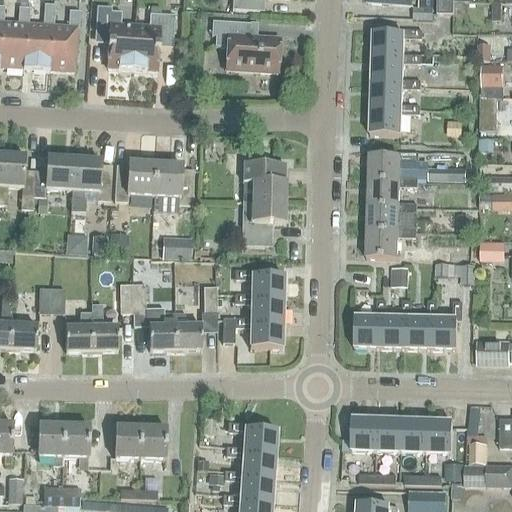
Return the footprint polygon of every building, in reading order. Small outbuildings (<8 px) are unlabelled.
[(231,0),(230,12),(258,14),(258,0),(266,0),(266,1),(270,2),(270,0),(288,1),(288,0),(231,0)] [(410,9),(410,0),(366,0),(366,6),(410,9)] [(431,24),(432,0),(417,0),(417,10),(412,10),(412,23),(431,24)] [(452,0),(436,0),(436,18),(452,18),(452,0)] [(500,6),(491,6),(491,24),(500,24),(500,6)] [(42,28),(27,27),(25,73),(48,75),(48,74),(50,74),(53,28),(54,7),(43,7),(42,28)] [(116,73),(131,74),(133,28),(120,27),(120,15),(110,14),(110,10),(95,9),(93,41),(108,42),(107,49),(106,49),(106,53),(107,53),(106,72),(116,72),(116,73)] [(22,73),(25,73),(27,27),(29,11),(18,10),(17,26),(2,25),(0,61),(0,71),(22,72),(22,73)] [(53,28),(50,74),(73,76),(76,31),(78,32),(79,14),(68,13),(67,29),(53,28)] [(148,29),(133,28),(131,74),(145,75),(145,74),(155,75),(156,56),(158,56),(158,52),(157,52),(157,45),(172,45),(173,18),(148,17),(148,29)] [(249,26),(211,24),(210,38),(214,39),(213,49),(226,50),(224,73),(225,74),(225,72),(276,76),(278,41),(277,41),(277,43),(248,41),(249,26)] [(371,36),(371,58),(402,59),(403,43),(421,44),(421,34),(401,33),(401,37),(371,36)] [(489,39),(477,39),(477,65),(489,65),(489,39)] [(433,60),(402,59),(371,58),(370,83),(401,84),(402,68),(433,69),(433,60)] [(480,90),(502,91),(502,70),(480,70),(480,90)] [(370,83),(369,108),(401,109),(401,93),(419,94),(420,84),(401,84),(370,83)] [(502,103),(502,91),(480,90),(480,117),(495,118),(495,103),(502,103)] [(419,110),(401,109),(369,108),(368,139),(400,140),(400,119),(418,119),(419,110)] [(495,135),(495,118),(480,117),(481,135),(495,135)] [(478,142),(478,157),(492,157),(492,143),(478,142)] [(397,187),(398,181),(398,165),(416,166),(416,157),(398,156),(398,160),(368,160),(367,186),(397,187)] [(24,159),(0,157),(0,208),(5,209),(6,191),(20,191),(19,213),(32,214),(34,174),(23,173),(24,159)] [(69,215),(73,162),(45,160),(45,174),(34,174),(32,214),(32,201),(44,201),(45,193),(70,194),(69,215)] [(111,169),(100,168),(100,163),(73,162),(69,215),(83,216),(84,202),(82,202),(82,195),(96,196),(96,205),(109,206),(111,169)] [(127,199),(152,201),(154,167),(127,165),(127,170),(115,169),(113,205),(126,206),(127,199)] [(285,185),(283,185),(284,167),(241,166),(240,185),(241,185),(241,205),(285,206),(285,185)] [(181,168),(154,167),(152,201),(177,202),(177,209),(191,210),(193,173),(181,173),(181,168)] [(465,173),(427,172),(427,185),(465,187),(465,173)] [(367,186),(367,211),(397,212),(397,207),(397,191),(416,191),(416,182),(398,181),(397,187),(367,186)] [(511,181),(480,181),(480,196),(511,196),(511,181)] [(511,198),(478,198),(478,213),(491,213),(491,214),(511,214),(511,198)] [(284,227),(285,206),(241,205),(240,249),(271,249),(271,227),(284,227)] [(367,211),(366,237),(396,237),(397,232),(397,216),(415,216),(415,207),(397,207),(397,212),(367,211)] [(474,219),(456,218),(456,235),(466,236),(466,238),(474,238),(474,219)] [(415,233),(397,232),(396,237),(366,237),(365,262),(396,263),(396,241),(415,242),(415,233)] [(69,254),(89,256),(91,238),(71,236),(69,254)] [(128,238),(109,237),(108,257),(127,258),(128,238)] [(106,240),(92,240),(91,257),(105,258),(106,240)] [(191,242),(162,241),(161,263),(190,264),(191,242)] [(503,247),(479,246),(479,265),(503,266),(503,247)] [(0,252),(0,267),(14,269),(15,253),(0,252)] [(447,267),(434,267),(433,280),(447,281),(447,267)] [(473,269),(459,269),(459,289),(473,289),(473,269)] [(393,272),(390,272),(389,292),(406,292),(406,287),(407,272),(393,272)] [(250,284),(249,298),(282,299),(283,278),(252,277),(252,274),(234,273),(233,284),(250,284)] [(131,317),(130,288),(118,288),(118,318),(131,317)] [(144,288),(130,288),(131,317),(131,331),(147,330),(147,354),(175,354),(173,317),(163,317),(163,312),(144,312),(144,288)] [(185,316),(173,317),(175,354),(200,354),(200,337),(216,337),(215,291),(202,291),(202,317),(200,316),(200,328),(185,328),(185,316)] [(37,318),(50,318),(50,292),(38,292),(37,318)] [(50,292),(50,318),(63,318),(63,292),(50,292)] [(249,308),(249,322),(282,323),(282,299),(249,298),(233,298),(233,307),(249,308)] [(0,353),(8,354),(10,302),(0,301),(0,353)] [(11,302),(10,302),(8,354),(35,355),(36,328),(21,327),(21,323),(10,322),(11,302)] [(385,322),(386,305),(376,305),(375,322),(354,321),(353,353),(384,354),(385,322)] [(400,323),(385,322),(384,354),(409,354),(410,323),(411,305),(401,305),(400,323)] [(426,323),(410,323),(409,354),(435,355),(435,323),(436,306),(426,305),(426,323)] [(451,324),(435,323),(435,355),(456,355),(456,326),(462,326),(462,306),(452,306),(451,324)] [(100,330),(100,319),(100,308),(89,308),(90,316),(89,316),(90,356),(117,356),(116,330),(100,330)] [(90,356),(89,316),(79,317),(80,330),(64,330),(64,357),(90,356)] [(282,323),(249,322),(221,321),(220,347),(233,347),(234,332),(249,332),(248,352),(281,353),(282,323)] [(511,348),(509,348),(509,347),(509,346),(476,346),(476,370),(508,371),(508,367),(511,366),(511,348)] [(213,438),(215,423),(203,422),(201,437),(213,438)] [(511,423),(499,423),(498,452),(511,451),(511,423)] [(349,455),(374,456),(376,425),(350,424),(349,455)] [(401,426),(376,425),(374,456),(400,457),(401,426)] [(400,457),(425,458),(426,427),(401,426),(400,457)] [(12,427),(0,427),(0,459),(4,460),(3,467),(10,467),(12,427)] [(243,438),(242,452),(274,455),(276,434),(245,432),(245,428),(227,427),(226,437),(243,438)] [(451,428),(426,427),(425,458),(450,459),(451,428)] [(36,460),(62,461),(63,429),(37,428),(36,460)] [(88,430),(63,429),(62,461),(88,461),(88,430)] [(114,462),(139,463),(140,431),(115,430),(114,462)] [(166,432),(140,431),(139,463),(165,464),(166,432)] [(485,469),(486,439),(469,439),(469,469),(485,469)] [(241,462),(240,476),(273,479),(274,455),(242,452),(225,451),(224,461),(241,462)] [(463,470),(463,492),(484,492),(484,471),(463,470)] [(462,472),(444,471),(444,484),(462,485),(462,472)] [(511,471),(485,471),(485,487),(501,487),(501,492),(511,492),(511,471)] [(240,486),(238,500),(271,503),(273,479),(240,476),(223,475),(223,485),(240,486)] [(374,478),(358,478),(358,488),(373,488),(374,478)] [(395,479),(374,478),(373,488),(395,488),(395,479)] [(424,480),(404,479),(404,489),(424,489),(424,480)] [(440,480),(424,480),(424,489),(440,489),(440,480)] [(21,482),(7,482),(6,507),(20,507),(21,482)] [(461,486),(451,486),(451,502),(460,502),(461,486)] [(43,508),(56,508),(57,490),(43,490),(43,508)] [(56,508),(56,510),(78,511),(78,501),(80,501),(80,491),(57,490),(56,508)] [(119,503),(137,503),(137,493),(119,492),(119,503)] [(156,493),(137,493),(137,503),(156,504),(156,493)] [(444,511),(445,496),(408,495),(408,511),(444,511)] [(238,510),(237,511),(270,511),(271,503),(238,500),(221,499),(221,509),(238,510)]
